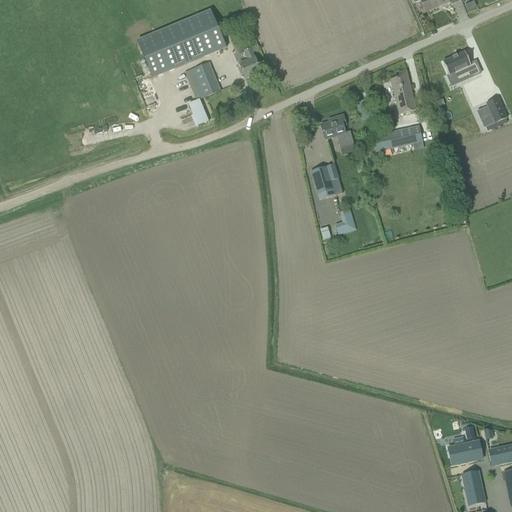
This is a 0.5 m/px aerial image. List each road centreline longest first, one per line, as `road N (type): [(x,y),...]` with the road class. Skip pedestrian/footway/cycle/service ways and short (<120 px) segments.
road 1 (unclassified): [(256,119),(511,7)]
road 2 (track): [(0,211),(256,119)]
